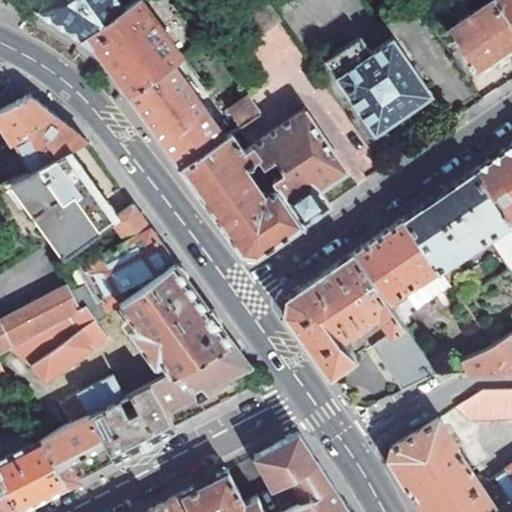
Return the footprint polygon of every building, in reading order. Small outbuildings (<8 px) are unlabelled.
[(58,25),(80,38),(124,8),(118,0),(39,0),(33,10),(58,25)] [(94,47),(127,93),(170,63),(181,55),(141,0),(134,0),(124,8),(80,38),(87,43),(94,47)] [(266,0),(258,0),(225,23),(242,46),(280,20),(266,0)] [(511,0),(495,0),(494,1),(511,28),(511,0)] [(453,42),(462,56),(476,75),(511,49),(511,28),(494,1),(447,33),(453,42)] [(371,53),(360,37),(325,61),(375,133),(431,95),(393,39),(371,53)] [(454,62),(462,56),(453,42),(444,48),(454,62)] [(179,167),(223,137),(170,63),(127,93),(156,135),(179,167)] [(34,96),(29,92),(0,106),(0,124),(10,141),(16,137),(55,113),(34,96)] [(258,111),(248,96),(226,111),(237,127),(258,111)] [(302,107),(248,143),(255,155),(262,164),(272,157),(281,170),(271,177),(275,184),(302,223),(311,217),(329,204),(319,190),(346,171),(302,107)] [(79,133),(55,113),(16,137),(35,164),(68,148),(86,139),(79,133)] [(256,254),(302,223),(275,184),(263,193),(243,163),(255,155),(248,143),(242,148),(231,131),(223,137),(179,167),(208,208),(240,253),(256,254)] [(511,143),(496,154),(472,170),(508,221),(511,218),(511,143)] [(116,214),(68,148),(35,164),(26,169),(25,170),(15,175),(1,182),(20,208),(29,201),(65,251),(111,218),(116,214)] [(463,177),(403,217),(438,268),(451,285),(465,275),(454,259),(487,236),(510,268),(511,267),(511,266),(511,227),(508,221),(472,170),(463,177)] [(169,253),(132,203),(116,214),(111,218),(126,239),(82,264),(100,296),(91,301),(82,284),(71,290),(82,310),(88,307),(95,320),(121,300),(175,260),(169,253)] [(365,244),(353,252),(400,321),(421,306),(409,288),(438,268),(403,217),(365,244)] [(285,313),(329,374),(354,357),(342,337),(379,313),(391,332),(402,324),(400,321),(353,252),(319,275),(288,296),(285,313)] [(225,329),(175,260),(121,300),(137,323),(131,327),(155,360),(117,382),(112,373),(94,381),(81,387),(58,400),(72,420),(90,411),(118,396),(130,390),(149,380),(171,369),(231,337),(225,329)] [(0,351),(10,347),(82,310),(71,290),(67,283),(20,308),(21,310),(0,321),(0,351)] [(82,310),(10,347),(33,366),(44,382),(106,337),(95,320),(88,307),(82,310)] [(437,374),(402,324),(391,332),(372,344),(404,390),(437,374)] [(463,360),(469,374),(511,370),(511,331),(492,345),(463,360)] [(250,364),(231,337),(171,369),(149,380),(164,409),(194,393),(197,398),(205,393),(203,389),(250,364)] [(164,409),(149,380),(130,390),(138,405),(126,411),(118,396),(90,411),(115,459),(125,454),(174,429),(164,409)] [(462,402),(460,404),(468,419),(511,417),(511,462),(490,478),(501,496),(489,504),(493,511),(509,511),(511,510),(511,388),(483,390),(462,402)] [(72,420),(41,436),(66,485),(76,480),(115,459),(90,411),(72,420)] [(421,511),(493,511),(489,504),(438,417),(392,444),(391,451),(389,458),(402,479),(412,496),(421,511)] [(305,444),(298,432),(253,455),(268,487),(276,507),(275,511),(273,511),(348,511),(332,486),(305,444)] [(66,485),(41,436),(6,454),(0,443),(0,466),(21,508),(58,489),(66,485)] [(13,511),(21,508),(0,466),(0,511),(13,511)] [(244,499),(227,469),(191,488),(182,492),(191,511),(261,511),(254,494),(244,499)] [(191,511),(182,492),(174,497),(155,507),(157,511),(191,511)]
